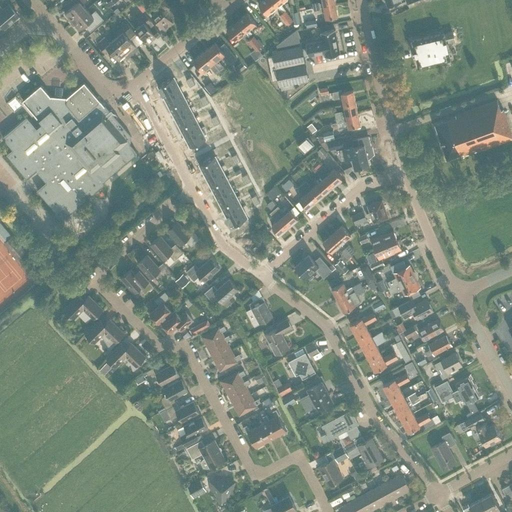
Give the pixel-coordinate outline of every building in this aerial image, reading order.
[(68,20),(71,22),(86,9),(82,4),(87,0),(86,0),(70,0),(70,1),(71,0),(72,0),(76,3),(64,13),(69,19),(68,20)] [(167,7),(168,9),(169,9),(161,0),(158,0),(152,5),(156,10),(151,15),(165,30),(168,28),(167,27),(173,22),(163,10),(167,7)] [(267,15),(277,6),(272,0),(262,0),(258,4),(267,15)] [(313,3),(314,8),(335,4),(334,0),(322,0),(323,3),(319,3),(319,2),(313,3)] [(0,24),(3,28),(18,16),(7,4),(1,9),(0,7),(0,24)] [(337,15),(335,4),(314,8),(315,13),(321,12),(324,11),(326,18),(337,15)] [(90,14),(86,9),(71,22),(73,25),(74,24),(79,30),(90,20),(94,24),(92,26),(102,18),(95,10),(90,14)] [(291,12),(294,24),(299,23),(297,11),(291,12)] [(288,24),(290,22),(282,12),(280,14),(288,24)] [(157,37),(161,34),(152,23),(144,13),(135,20),(140,25),(135,29),(148,45),(151,42),(150,41),(156,36),(157,37)] [(248,36),(251,33),(248,29),(256,23),(247,13),(237,21),(245,32),(248,36)] [(305,21),(306,27),(316,25),(315,19),(305,21)] [(235,40),(245,32),(237,21),(226,30),(235,40)] [(115,29),(119,34),(114,38),(128,54),(130,51),(129,50),(135,45),(131,40),(135,36),(123,22),(115,29)] [(340,53),(335,29),(321,32),(322,41),(305,44),(306,49),(303,50),(301,44),(273,49),(279,85),(281,85),(282,90),(294,87),(293,82),(309,79),(304,56),(308,55),(308,56),(325,52),(325,56),(340,53)] [(452,32),(452,31),(411,40),(418,67),(450,59),(446,42),(454,40),(452,32)] [(253,36),(248,40),(252,45),(257,41),(256,40),(253,36)] [(125,56),(128,54),(114,38),(109,42),(105,37),(97,44),(106,54),(104,52),(109,49),(118,60),(124,55),(125,56)] [(252,45),(255,49),(256,50),(258,49),(261,46),(257,41),(252,45)] [(218,47),(214,42),(204,51),(213,62),(217,59),(222,55),(229,63),(236,58),(223,43),(218,47)] [(217,59),(213,62),(204,51),(193,59),(202,71),(209,65),(215,72),(222,66),(217,59)] [(273,56),(268,56),(272,80),(277,79),(273,56)] [(246,66),(242,61),(234,68),(238,73),(246,66)] [(179,87),(174,76),(157,85),(163,96),(179,87)] [(203,86),(210,94),(216,89),(210,81),(203,86)] [(2,137),(12,149),(6,154),(27,178),(39,168),(49,179),(37,189),(57,214),(63,209),(68,214),(86,199),(84,196),(89,191),(92,194),(104,184),(102,182),(136,153),(126,141),(131,137),(84,82),(66,97),(50,96),(41,84),(22,100),(42,124),(36,128),(26,116),(2,137)] [(184,97),(179,87),(163,96),(168,106),(184,97)] [(342,96),(343,104),(355,101),(353,90),(342,92),(341,90),(333,92),(334,98),(342,96)] [(317,94),(314,91),(308,97),(310,100),(317,94)] [(190,107),(184,97),(168,106),(173,116),(190,107)] [(462,153),(463,156),(511,138),(511,134),(503,109),(501,109),(497,100),(455,115),(456,117),(435,125),(447,159),(462,153)] [(358,113),(355,101),(343,104),(345,112),(342,112),(341,111),(335,112),(336,117),(358,113)] [(195,117),(190,107),(173,116),(178,126),(195,117)] [(343,121),(344,123),(347,122),(348,126),(360,124),(358,113),(336,117),(337,123),(343,121)] [(200,128),(195,117),(178,126),(184,136),(200,128)] [(311,123),(307,126),(312,132),(316,129),(311,123)] [(206,138),(200,128),(184,136),(189,147),(206,138)] [(318,136),(319,142),(334,139),(332,130),(322,132),(323,135),(318,136)] [(366,135),(350,139),(352,146),(349,147),(349,148),(340,150),(343,159),(352,157),(354,168),(369,164),(367,157),(368,157),(371,152),(369,145),(368,144),(366,135)] [(298,145),(304,152),(313,144),(307,137),(298,145)] [(327,142),(329,150),(343,146),(341,138),(327,142)] [(316,151),(323,159),(328,154),(321,146),(316,151)] [(221,167),(215,156),(198,165),(204,175),(221,167)] [(326,170),(322,166),(319,169),(333,185),(342,178),(334,169),(328,174),(325,171),(326,170)] [(226,177),(221,167),(204,175),(209,185),(226,177)] [(324,193),(333,185),(319,169),(315,172),(319,177),(320,176),(322,179),(316,184),(324,193)] [(231,187),(226,177),(209,185),(215,195),(231,187)] [(316,201),(324,193),(316,184),(310,189),(308,186),(309,185),(305,181),(301,184),(316,201)] [(307,208),(316,201),(301,184),(298,187),(302,192),(303,191),(305,194),(299,199),(300,200),(295,204),(301,210),(305,206),(307,208)] [(237,197),(231,187),(215,195),(220,206),(237,197)] [(242,207),(237,197),(220,206),(225,216),(242,207)] [(277,206),(272,200),(266,205),(272,211),(274,209),(277,206)] [(366,213),(367,218),(372,216),(374,222),(388,217),(382,200),(367,205),(370,212),(366,213)] [(282,211),(278,206),(277,206),(274,209),(288,226),(297,218),(295,216),(299,212),(294,206),(290,210),(289,209),(283,214),(281,212),(282,211)] [(247,218),(242,207),(225,216),(231,226),(247,218)] [(280,234),(288,226),(274,209),(272,211),(270,213),(274,217),(275,216),(278,219),(272,224),(280,234)] [(363,211),(352,215),(355,224),(367,220),(363,211)] [(185,240),(191,246),(200,238),(192,229),(187,233),(177,221),(167,229),(180,244),(185,240)] [(350,235),(342,225),(332,234),(341,243),(350,235)] [(397,240),(393,231),(384,235),(383,234),(369,240),(373,250),(397,240)] [(366,233),(358,236),(361,243),(369,240),(366,233)] [(331,252),(341,243),(332,234),(323,242),(331,252)] [(169,254),(174,260),(183,252),(175,243),(171,247),(160,235),(150,244),(163,259),(169,254)] [(4,242),(17,257),(24,251),(11,236),(4,242)] [(391,253),(401,249),(397,240),(373,250),(377,258),(381,257),(382,258),(392,254),(391,253)] [(351,255),(355,251),(349,244),(345,248),(351,255)] [(347,258),(351,255),(345,248),(341,251),(347,258)] [(156,273),(161,279),(170,272),(163,262),(158,266),(147,254),(137,263),(151,278),(156,273)] [(315,268),(323,277),(331,270),(319,257),(314,261),(308,255),(295,266),(308,281),(316,275),(312,270),(315,268)] [(200,275),(204,280),(219,267),(211,257),(199,268),(195,263),(186,271),(193,280),(200,275)] [(370,263),(373,270),(383,265),(380,258),(370,263)] [(348,269),(340,259),(334,264),(343,274),(348,269)] [(389,282),(391,287),(414,275),(409,265),(394,272),(397,278),(389,282)] [(154,286),(139,269),(134,273),(131,269),(121,277),(134,293),(139,288),(145,294),(154,286)] [(366,280),(368,283),(375,279),(372,273),(367,276),(366,280)] [(181,274),(175,280),(179,285),(186,279),(181,274)] [(420,286),(414,275),(391,287),(393,291),(402,287),(405,293),(420,286)] [(226,306),(235,299),(231,294),(238,289),(229,279),(217,289),(213,285),(204,292),(212,301),(218,296),(226,306)] [(375,282),(379,291),(386,288),(382,279),(375,282)] [(373,281),(368,284),(371,289),(376,286),(373,281)] [(354,291),(362,287),(360,282),(351,287),(354,291)] [(343,283),(331,289),(337,300),(349,294),(343,283)] [(356,296),(364,291),(362,287),(354,291),(356,296)] [(254,301),(249,304),(251,308),(259,323),(273,316),(262,297),(258,289),(251,296),(254,301)] [(411,298),(411,299),(420,294),(418,290),(409,294),(411,298)] [(172,311),(163,302),(169,296),(165,291),(156,299),(160,304),(150,314),(158,323),(172,311)] [(343,311),(355,305),(349,294),(337,300),(343,311)] [(64,311),(72,319),(83,308),(93,318),(102,309),(89,295),(83,301),(79,296),(69,306),(64,311)] [(413,298),(408,300),(393,308),(396,315),(402,312),(405,317),(414,312),(417,318),(433,310),(426,299),(416,304),(413,298)] [(372,305),(375,311),(384,306),(381,300),(372,305)] [(161,322),(170,332),(177,326),(181,331),(193,320),(185,311),(179,316),(175,311),(161,322)] [(350,324),(356,335),(368,329),(365,324),(376,318),(372,312),(362,318),(362,317),(350,324)] [(104,332),(114,342),(124,332),(110,319),(105,324),(100,320),(87,333),(95,341),(104,332)] [(275,354),(289,347),(281,332),(292,327),(287,319),(276,324),(278,327),(265,334),(275,354)] [(418,330),(423,340),(431,336),(443,329),(438,319),(425,326),(418,330)] [(224,338),(223,337),(221,332),(226,329),(224,325),(219,328),(218,327),(202,336),(208,347),(224,338)] [(417,332),(413,325),(399,332),(403,338),(406,336),(407,338),(417,332)] [(198,332),(195,326),(189,329),(192,335),(198,332)] [(384,335),(382,331),(372,336),(368,329),(356,335),(362,347),(384,335)] [(224,338),(208,347),(214,358),(230,350),(226,341),(231,338),(229,334),(223,337),(224,338)] [(435,356),(435,354),(451,345),(446,334),(429,344),(431,349),(425,352),(429,359),(435,356)] [(369,358),(380,352),(376,345),(386,339),(384,335),(362,347),(369,358)] [(397,342),(395,343),(398,349),(404,346),(401,340),(397,342)] [(305,347),(310,356),(319,351),(314,342),(305,347)] [(107,358),(114,366),(125,356),(136,366),(145,356),(131,343),(126,348),(121,343),(107,358)] [(293,352),(296,356),(305,351),(302,347),(293,352)] [(239,353),(234,356),(230,350),(214,358),(220,370),(236,361),(236,360),(241,357),(239,353)] [(299,373),(302,378),(315,371),(305,352),(288,361),(296,375),(299,373)] [(383,357),(380,352),(369,358),(375,370),(386,364),(386,363),(397,357),(394,352),(383,357)] [(398,358),(401,363),(410,358),(407,352),(398,358)] [(434,363),(438,369),(439,368),(441,373),(439,374),(442,379),(451,374),(449,370),(461,363),(455,352),(441,359),(441,360),(434,363)] [(424,356),(417,360),(420,366),(427,362),(424,356)] [(414,366),(412,361),(411,361),(404,365),(407,370),(414,366)] [(158,378),(162,384),(179,375),(173,363),(159,371),(156,366),(146,371),(151,382),(158,378)] [(237,372),(222,380),(228,392),(243,383),(243,382),(240,376),(245,374),(243,370),(238,373),(237,372)] [(262,378),(259,373),(254,376),(257,381),(262,378)] [(395,378),(383,385),(389,396),(401,390),(398,385),(409,379),(405,373),(395,379),(395,378)] [(463,397),(466,403),(479,396),(468,376),(456,383),(458,388),(453,391),(447,380),(435,386),(443,401),(454,395),(457,401),(463,397)] [(167,394),(160,398),(165,408),(176,403),(173,398),(187,390),(181,379),(164,388),(167,394)] [(250,383),(248,379),(243,382),(243,383),(228,392),(234,403),(250,394),(245,386),(250,383)] [(287,381),(277,387),(281,395),(292,390),(287,381)] [(308,389),(310,393),(300,399),(306,410),(316,404),(319,409),(332,402),(321,382),(308,389)] [(415,391),(407,395),(404,397),(401,390),(389,396),(395,408),(417,396),(415,391)] [(258,398),(253,401),(250,394),(234,403),(240,414),(256,406),(255,405),(260,402),(258,398)] [(282,398),(285,404),(292,400),(290,394),(282,398)] [(402,419),(413,413),(409,405),(412,403),(412,404),(419,400),(417,396),(395,408),(402,419)] [(268,397),(262,400),(265,405),(271,401),(268,397)] [(193,401),(179,408),(176,403),(165,408),(171,419),(178,415),(182,422),(199,412),(193,401)] [(274,401),(268,404),(271,409),(277,406),(274,401)] [(163,404),(156,407),(159,412),(165,408),(163,404)] [(275,416),(269,420),(268,420),(276,436),(286,431),(278,415),(279,414),(276,409),(273,411),(275,416)] [(321,436),(324,442),(346,430),(351,439),(361,433),(356,424),(358,423),(351,410),(321,425),(326,433),(321,436)] [(465,420),(468,427),(484,419),(480,412),(465,420)] [(434,421),(431,417),(430,418),(427,413),(416,418),(413,413),(402,419),(408,431),(419,425),(419,424),(423,422),(425,428),(435,423),(434,421)] [(265,422),(257,426),(266,442),(276,436),(268,420),(269,420),(266,414),(263,416),(265,422)] [(437,414),(431,417),(434,421),(435,423),(440,420),(437,414)] [(201,416),(178,428),(177,431),(185,446),(203,437),(200,431),(207,427),(201,416)] [(476,428),(485,445),(501,437),(494,424),(488,427),(486,422),(476,428)] [(457,428),(464,441),(471,437),(464,424),(457,428)] [(256,447),(266,442),(257,426),(249,430),(247,425),(243,427),(246,432),(247,432),(256,447)] [(456,461),(448,447),(455,443),(449,432),(441,436),(444,440),(431,447),(443,468),(456,461)] [(384,458),(372,437),(364,441),(361,436),(356,439),(344,446),(347,452),(357,446),(368,467),(384,458)] [(192,458),(203,453),(205,457),(202,459),(201,461),(201,464),(202,466),(204,467),(206,468),(208,467),(210,466),(210,467),(224,459),(214,440),(204,445),(201,440),(186,448),(192,458)] [(329,486),(343,478),(335,463),(348,456),(342,445),(325,454),(328,461),(318,466),(329,486)] [(410,489),(401,473),(389,480),(397,495),(410,489)] [(215,498),(228,499),(234,489),(228,477),(216,476),(209,488),(215,498)] [(187,486),(193,497),(206,490),(199,479),(187,486)] [(389,480),(377,487),(385,502),(397,495),(389,480)] [(511,495),(511,482),(502,488),(507,498),(511,495)] [(351,486),(346,489),(347,491),(349,495),(350,495),(355,492),(351,486)] [(385,502),(377,487),(364,493),(373,509),(385,502)] [(366,511),(373,509),(364,493),(352,500),(358,511),(366,511)] [(499,507),(491,493),(480,499),(487,511),(490,511),(499,507)] [(274,511),(291,511),(296,509),(289,495),(271,505),(274,511)] [(487,511),(480,499),(469,505),(472,511),(487,511)] [(342,511),(358,511),(352,500),(340,507),(342,511)] [(468,503),(462,506),(464,511),(470,508),(468,503)]
